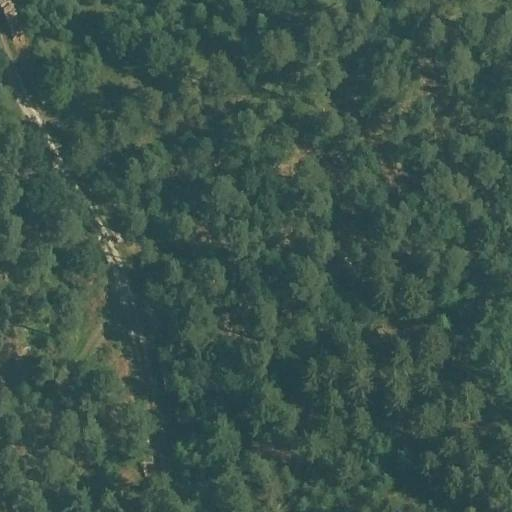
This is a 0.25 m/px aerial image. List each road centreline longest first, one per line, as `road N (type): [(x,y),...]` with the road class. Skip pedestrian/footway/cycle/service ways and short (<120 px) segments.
road 1 (track): [(0,16),(213,511)]
road 2 (track): [(383,0),(59,151)]
road 3 (track): [(21,511),(66,407),(137,332)]
